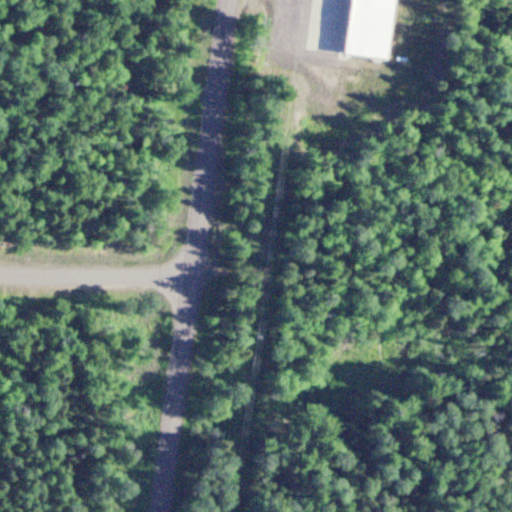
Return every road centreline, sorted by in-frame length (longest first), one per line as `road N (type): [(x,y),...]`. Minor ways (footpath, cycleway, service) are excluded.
road 1 (tertiary): [(164,511),(228,0)]
road 2 (residential): [(189,277),(0,276)]
